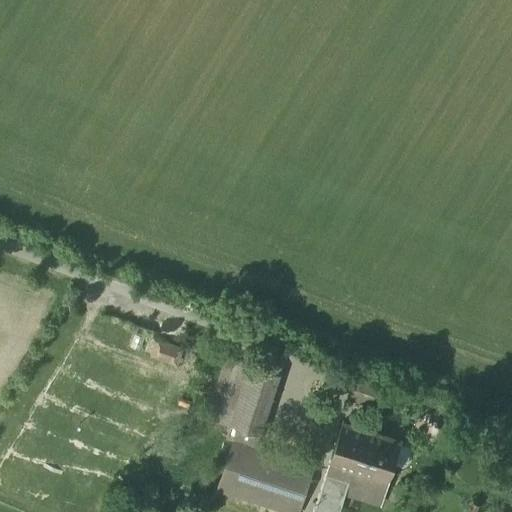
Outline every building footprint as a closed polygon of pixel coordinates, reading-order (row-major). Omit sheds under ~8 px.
[(181,349),(158,341),(153,354),(176,363),(181,349)] [(279,374),(227,357),(208,416),(231,424),(226,437),(234,440),(235,439),(256,446),(279,374)] [(384,387),(358,378),(355,385),(351,397),(378,406),(384,387)] [(401,439),(344,421),(314,511),(333,511),(340,491),(381,504),(401,439)] [(235,439),(234,440),(218,489),(289,511),(297,511),(313,465),(256,446),(235,439)]
